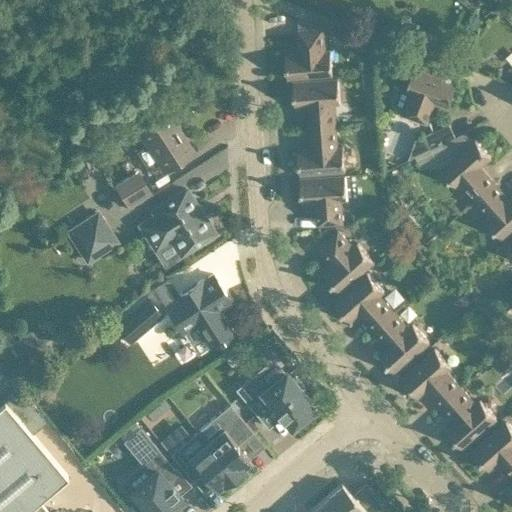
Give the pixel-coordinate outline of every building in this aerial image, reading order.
[(474,16),(471,26),(479,29),(483,19),(474,16)] [(323,27),(299,18),(299,29),(323,27)] [(325,50),(323,27),(299,29),(301,52),(286,53),(288,76),(333,73),(331,49),(325,50)] [(471,51),(467,62),(480,67),(484,56),(471,51)] [(375,60),(363,60),(364,71),(375,70),(375,60)] [(404,113),(427,121),(435,100),(449,105),(457,83),(414,67),(406,90),(412,92),(404,113)] [(310,103),(312,126),(336,124),(334,102),(340,101),(339,77),(294,81),(295,105),(310,103)] [(147,144),(137,150),(151,171),(160,165),(164,171),(191,154),(187,147),(172,124),(177,121),(185,116),(179,106),(166,114),(165,115),(144,129),(152,141),(147,144)] [(431,147),(456,135),(450,122),(425,134),(431,147)] [(336,124),(312,126),(313,148),(299,149),(300,173),(345,169),(344,145),(337,146),(336,124)] [(456,135),(441,142),(454,156),(442,167),(458,185),(462,181),(477,197),(495,182),(480,165),(491,155),(476,137),(474,139),(467,130),(456,135)] [(415,154),(431,147),(425,134),(417,138),(410,157),(415,154)] [(421,165),(442,167),(454,156),(441,142),(431,147),(415,154),(421,165)] [(126,201),(130,207),(150,194),(137,173),(116,186),(126,201)] [(317,200),(319,223),(343,221),(341,198),(347,198),(346,174),(301,177),(302,201),(317,200)] [(495,182),(477,197),(492,214),(487,218),(503,236),(511,227),(511,196),(510,198),(495,182)] [(156,213),(141,223),(156,247),(172,237),(182,253),(198,242),(215,231),(204,213),(202,214),(197,206),(198,205),(187,187),(170,198),(153,209),(156,213)] [(69,229),(87,257),(88,258),(117,240),(98,211),(69,229)] [(374,260),(372,257),(359,242),(354,246),(339,229),(321,245),(336,262),(325,272),(341,290),(374,260)] [(166,263),(182,253),(172,237),(156,247),(166,263)] [(362,309),(376,326),(394,310),(380,293),(384,289),(368,271),(335,301),(351,319),(362,309)] [(148,296),(115,323),(130,341),(163,314),(163,313),(169,309),(184,332),(197,323),(212,345),(220,340),(221,341),(225,339),(224,337),(232,332),(225,321),(218,309),(232,301),(214,273),(204,279),(203,278),(182,292),(175,296),(176,297),(167,303),(159,308),(148,296)] [(155,284),(167,303),(176,297),(175,296),(182,292),(171,274),(155,284)] [(455,299),(452,300),(461,315),(473,308),(465,293),(464,293),(455,299)] [(394,310),(376,326),(391,342),(380,352),(396,370),(429,340),(414,322),(409,327),(394,310)] [(511,322),(505,314),(494,323),(502,332),(511,323),(511,322)] [(197,323),(184,332),(199,356),(213,347),(197,323)] [(32,325),(12,337),(22,354),(42,342),(32,325)] [(511,348),(510,346),(501,354),(510,364),(511,362),(511,348)] [(429,385),(444,402),(461,386),(447,369),(452,365),(436,347),(402,377),(418,395),(429,385)] [(254,382),(250,376),(237,387),(261,417),(275,406),(277,409),(276,410),(282,417),(284,416),(292,426),(299,420),(301,423),(318,409),(308,398),(309,397),(301,388),(305,385),(295,373),(291,376),(286,370),(269,385),(261,376),(254,382)] [(461,386),(444,402),(458,418),(447,428),(463,446),(497,416),(481,398),(476,403),(461,386)] [(5,399),(0,403),(0,511),(49,511),(39,499),(68,475),(33,433),(48,419),(19,387),(5,399)] [(208,421),(197,430),(233,472),(235,475),(246,466),(245,465),(251,459),(238,443),(253,430),(230,403),(208,421)] [(159,439),(171,452),(197,430),(186,416),(159,439)] [(511,425),(507,420),(488,436),(473,450),(489,468),(500,458),(511,471),(511,425)] [(132,432),(123,440),(150,472),(151,472),(131,489),(145,506),(142,509),(144,511),(170,511),(172,511),(170,510),(184,498),(181,495),(177,490),(178,489),(172,482),(171,483),(169,480),(170,479),(179,472),(153,440),(140,426),(132,432)] [(183,442),(171,452),(194,480),(203,472),(217,488),(223,483),(224,484),(235,475),(233,472),(197,430),(183,442)] [(342,481),(325,496),(339,511),(375,511),(386,503),(369,484),(355,496),(342,481)] [(339,511),(325,496),(308,511),(309,511),(339,511)] [(130,503),(125,508),(127,511),(133,511),(136,510),(130,503)]
